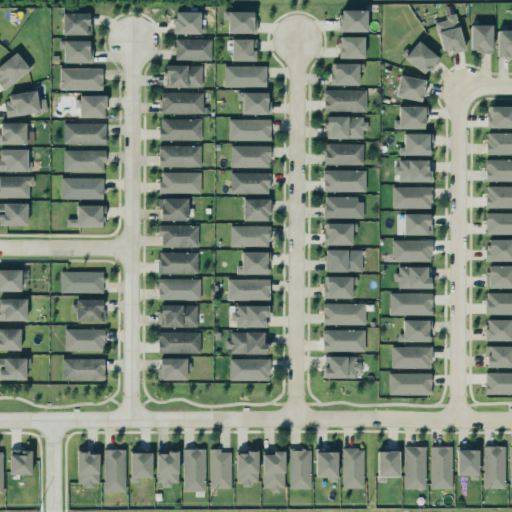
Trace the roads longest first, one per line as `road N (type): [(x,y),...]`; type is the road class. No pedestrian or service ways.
road 1 (residential): [(0,419),(511,419)]
road 2 (residential): [(458,419),(461,87),(511,87)]
road 3 (residential): [(298,42),(295,419)]
road 4 (residential): [(130,419),(132,43)]
road 5 (residential): [(0,248),(131,249)]
